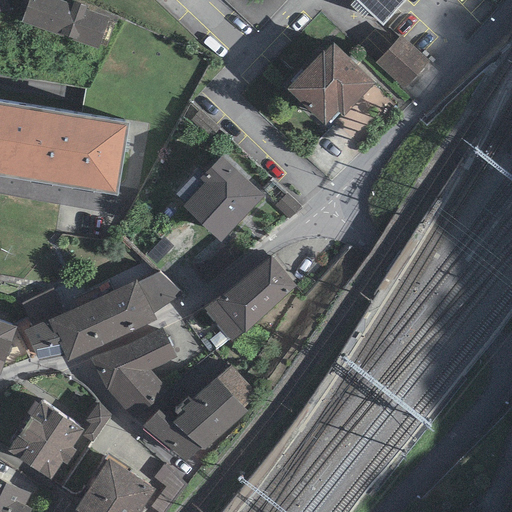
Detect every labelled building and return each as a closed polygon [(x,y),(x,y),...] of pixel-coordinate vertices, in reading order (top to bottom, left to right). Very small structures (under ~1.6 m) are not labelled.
[(108,11),(85,3),(86,0),(26,0),(21,16),(98,42),(108,11)] [(395,0),(368,0),(383,14),(395,0)] [(429,57),(401,30),(376,57),(404,84),(429,57)] [(376,73),(331,31),(286,78),(325,115),(338,101),(344,107),(376,73)] [(128,108),(0,86),(0,158),(116,178),(128,108)] [(265,188),(222,146),(200,168),(196,164),(174,187),(220,232),(265,188)] [(296,278),(271,245),(204,300),(232,334),(296,278)] [(161,267),(138,275),(154,309),(182,292),(161,267)] [(137,272),(23,323),(37,356),(65,349),(68,355),(156,313),(154,309),(138,275),(137,272)] [(0,365),(17,318),(0,311),(0,365)] [(117,342),(89,351),(107,384),(134,414),(135,412),(141,420),(144,417),(159,400),(167,386),(151,363),(176,350),(162,322),(117,342)] [(184,401),(171,412),(201,439),(204,441),(248,403),(217,368),(181,398),(184,401)] [(82,418),(40,390),(8,439),(50,467),(62,450),(66,452),(76,438),(71,435),(82,418)] [(171,412),(159,400),(144,417),(186,455),(201,439),(171,412)] [(132,511),(155,479),(109,449),(67,511),(132,511)] [(31,485),(0,470),(0,511),(25,511),(32,497),(27,495),(31,485)]
